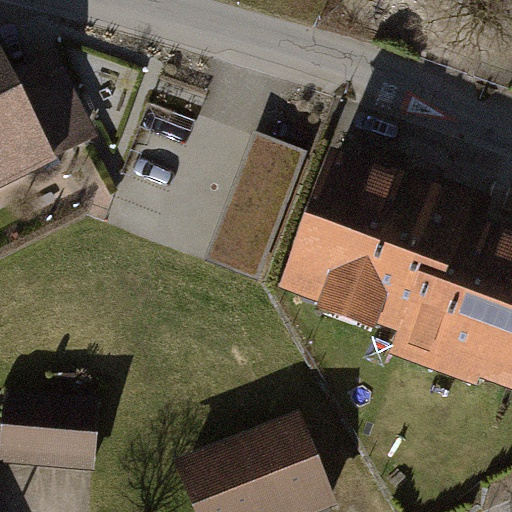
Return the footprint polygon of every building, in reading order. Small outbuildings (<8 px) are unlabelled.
[(0,202),(102,152),(60,66),(15,88),(0,57),(0,202)] [(306,156),(254,136),(206,261),(259,281),(306,156)] [(478,205),(327,148),(274,289),(336,312),(332,324),(388,345),(392,333),(408,339),(402,353),(511,394),(511,236),(472,221),(478,205)] [(106,404),(9,398),(5,466),(101,472),(106,404)] [(298,414),(174,462),(193,511),(316,511),(334,505),(298,414)]
